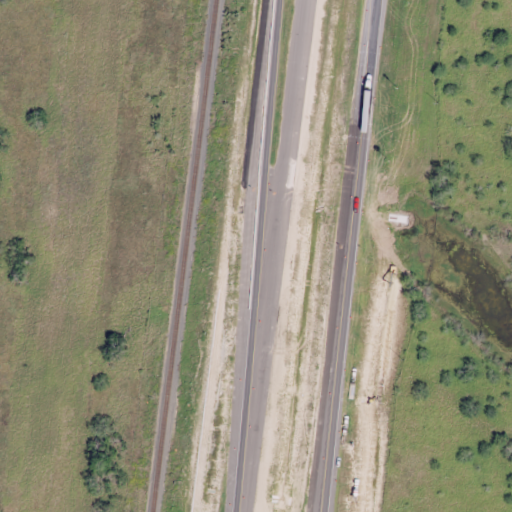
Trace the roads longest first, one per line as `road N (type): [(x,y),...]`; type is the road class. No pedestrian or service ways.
road 1 (motorway): [(317,511),(371,0)]
road 2 (motorway): [(303,0),(245,466)]
road 3 (motorway): [(276,0),(245,466)]
